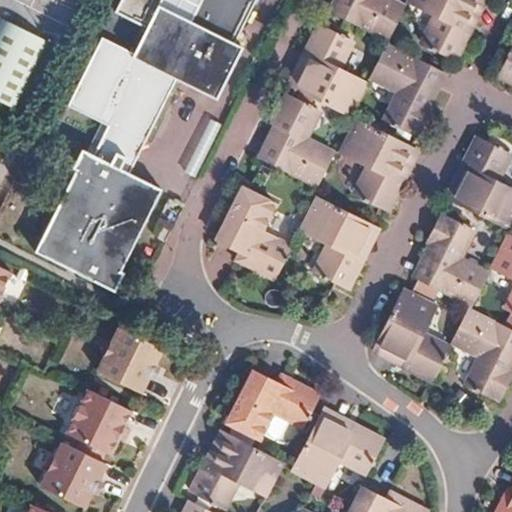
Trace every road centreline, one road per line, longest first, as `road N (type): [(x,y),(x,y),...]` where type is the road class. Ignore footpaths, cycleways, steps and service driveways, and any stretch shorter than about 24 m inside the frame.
road 1 (residential): [(243,338),(201,294),(191,251),(196,217),(304,0)]
road 2 (residential): [(468,92),(342,359)]
road 3 (residential): [(139,511),(214,356),(243,338)]
road 4 (residential): [(342,359),(416,412),(464,462)]
